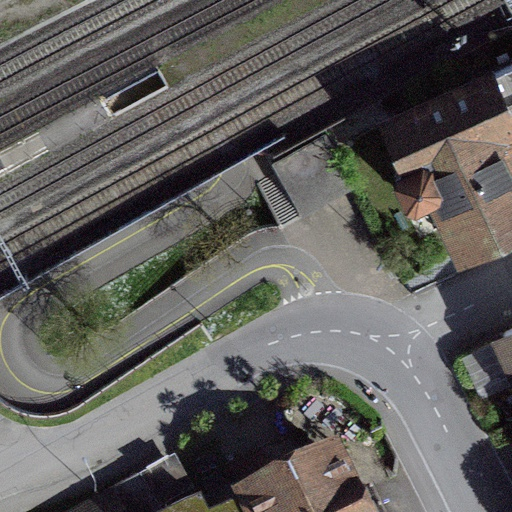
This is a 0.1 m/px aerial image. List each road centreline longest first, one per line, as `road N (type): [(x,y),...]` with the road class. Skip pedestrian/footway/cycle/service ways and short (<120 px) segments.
road 1 (residential): [(390,346),(340,329),(288,332),(0,478)]
road 2 (residential): [(489,511),(419,376),(390,346)]
road 3 (residential): [(390,346),(511,290)]
